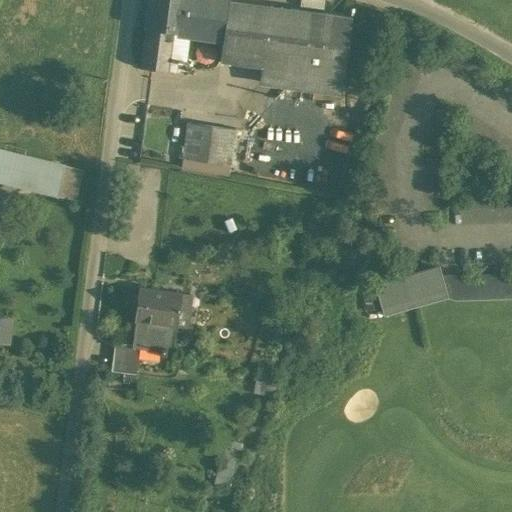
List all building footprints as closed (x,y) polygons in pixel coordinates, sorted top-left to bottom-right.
[(149,0),(146,27),(147,27),(184,32),(187,0),(149,0)] [(187,0),(184,32),(189,33),(223,38),(228,0),(229,0),(230,0),(229,0),(187,0)] [(229,0),(228,0),(223,38),(220,60),(262,66),(344,77),(352,17),(230,0),(229,0)] [(184,32),(147,27),(142,67),(168,70),(170,58),(179,60),(178,63),(185,64),(189,33),(184,32)] [(344,77),(262,66),(259,83),(342,95),(344,77)] [(189,121),(184,157),(230,165),(236,128),(189,121)] [(64,165),(0,149),(0,181),(57,196),(57,195),(64,165)] [(230,165),(184,157),(182,173),(228,181),(230,165)] [(64,165),(57,195),(76,199),(83,170),(64,165)] [(439,267),(376,285),(385,315),(448,298),(448,297),(444,284),(441,276),(439,267)] [(511,273),(441,276),(444,284),(511,281),(511,273)] [(511,281),(444,284),(448,297),(456,297),(456,299),(511,297),(511,281)] [(136,321),(176,326),(177,326),(179,311),(180,312),(182,293),(141,287),(140,287),(136,321)] [(179,311),(177,326),(186,328),(191,294),(182,293),(180,312),(179,311)] [(12,320),(0,318),(0,342),(9,344),(12,320)] [(133,346),(140,347),(159,349),(159,355),(166,356),(167,350),(173,351),(176,326),(136,321),(133,344),(133,346)] [(133,346),(133,344),(115,342),(115,343),(116,343),(112,370),(112,371),(137,374),(140,347),(133,346)] [(258,376),(255,389),(272,393),(274,380),(258,376)] [(241,445),(225,441),(215,484),(229,487),(236,460),(237,461),(241,445)]
